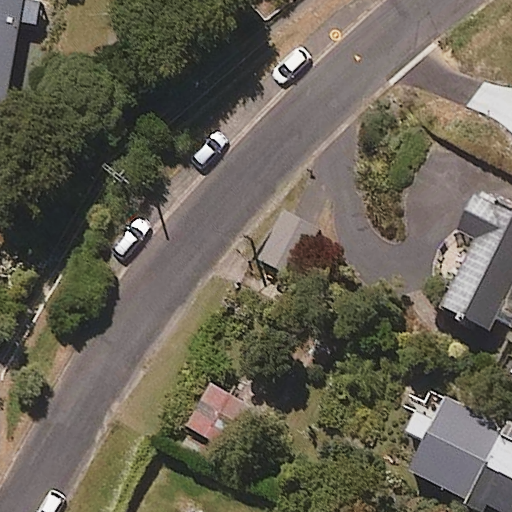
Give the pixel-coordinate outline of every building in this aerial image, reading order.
[(0,0),(0,204),(2,205),(24,28),(47,31),(50,10),(26,7),(27,0),(0,0)] [(511,202),(492,192),(478,220),(495,229),(453,313),(500,337),(508,321),(511,322),(511,202)] [(322,234),(290,215),(263,262),(296,280),(322,234)] [(266,416),(219,386),(203,410),(220,421),(207,441),(238,461),(266,416)] [(511,511),(511,427),(436,391),(414,437),(433,446),(418,478),(489,511),(511,511)]
